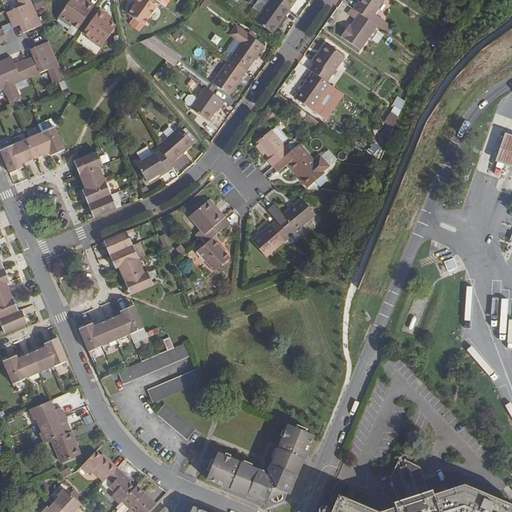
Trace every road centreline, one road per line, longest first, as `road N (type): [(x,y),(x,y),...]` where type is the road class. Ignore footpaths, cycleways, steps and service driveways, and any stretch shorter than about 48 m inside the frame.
road 1 (secondary): [(511,81),(467,118),(304,511)]
road 2 (residential): [(32,253),(192,180),(323,0)]
road 3 (residential): [(32,253),(116,439),(165,477),(242,511)]
